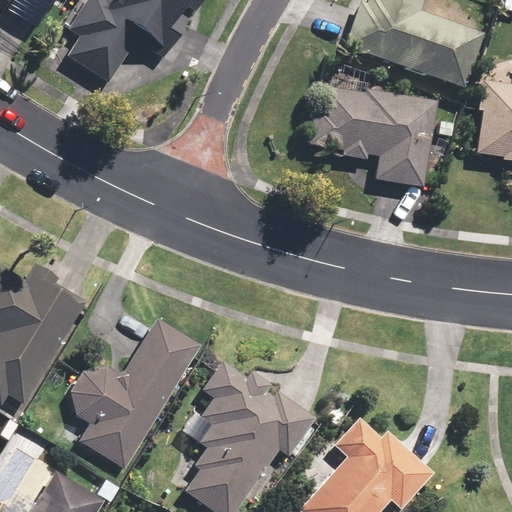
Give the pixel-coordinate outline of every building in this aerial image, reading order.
[(85,0),(66,30),(78,38),(65,57),(107,84),(132,46),(162,65),(187,26),(176,20),(188,1),(198,8),(203,0),(85,0)] [(361,0),(346,44),(465,87),(484,35),(415,10),(418,0),(361,0)] [(362,92),(364,81),(324,77),(323,87),(312,86),(306,144),(339,148),(338,155),(364,158),(364,154),(376,155),(373,181),(420,186),(430,99),(362,92)] [(511,84),(482,80),(472,152),(499,155),(498,161),(511,163),(511,84)] [(21,405),(80,301),(31,274),(25,286),(0,272),(0,402),(4,395),(21,405)] [(119,467),(197,344),(154,317),(116,377),(104,369),(102,369),(100,368),(98,368),(96,368),(94,368),(91,369),(89,369),(87,370),(85,370),(83,371),(82,372),(80,373),(78,375),(76,376),(75,377),(74,379),(72,381),(71,383),(70,384),(69,386),(69,388),(68,390),(68,392),(67,395),(67,397),(67,399),(68,401),(68,403),(68,405),(69,407),(70,409),(71,411),(72,413),(73,414),(74,416),(86,424),(76,440),(119,467)] [(218,360),(199,386),(212,396),(196,417),(208,426),(196,441),(204,447),(192,465),(199,470),(183,491),(211,511),(230,511),(275,451),(284,457),(312,419),(277,393),(273,399),(261,391),(266,385),(246,371),(241,377),(218,360)] [(295,507),(300,511),(374,511),(387,498),(396,506),(429,470),(383,428),(375,438),(354,419),(331,444),(343,456),(295,507)] [(92,511),(99,501),(48,472),(25,511),(92,511)]
